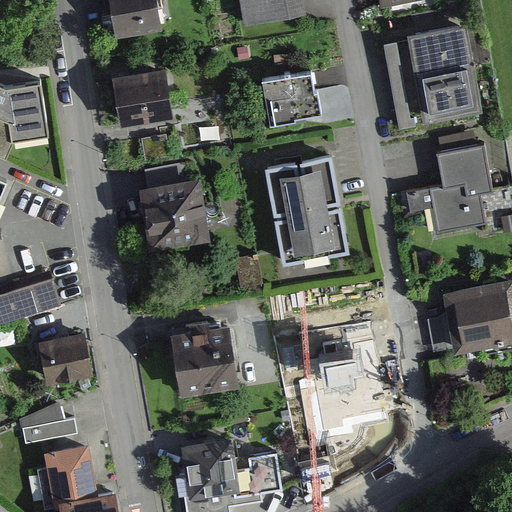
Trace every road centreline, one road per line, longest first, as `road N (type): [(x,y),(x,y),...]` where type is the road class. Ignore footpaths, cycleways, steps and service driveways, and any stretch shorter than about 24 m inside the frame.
road 1 (residential): [(144,511),(57,0)]
road 2 (residential): [(433,454),(344,0)]
road 3 (residential): [(325,511),(433,454)]
